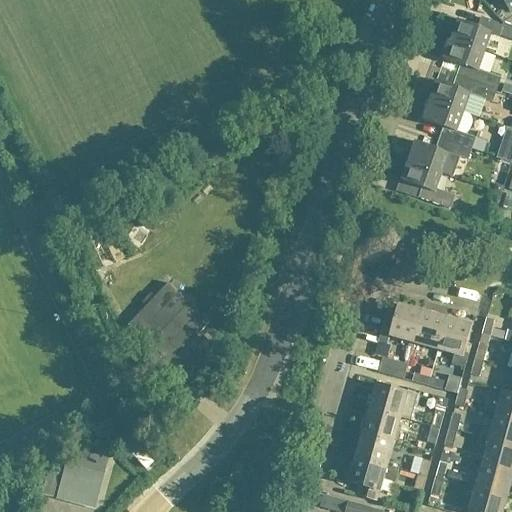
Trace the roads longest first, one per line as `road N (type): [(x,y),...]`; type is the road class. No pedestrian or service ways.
road 1 (residential): [(295,511),(365,271),(475,303)]
road 2 (unclassified): [(156,511),(244,418),(308,249)]
road 3 (residential): [(308,249),(394,0)]
